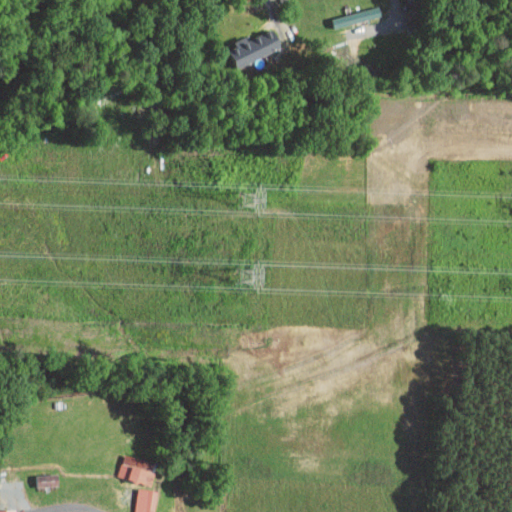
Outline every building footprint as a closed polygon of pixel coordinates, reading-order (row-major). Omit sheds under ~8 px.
[(372,10),(369,0),(322,12),(325,22),(372,10)] [(274,41),(265,22),(238,34),(236,31),(214,40),(224,63),(274,41)] [(259,56),(279,49),(276,42),(257,48),(259,56)] [(142,479),(145,465),(132,462),(134,453),(114,448),(108,471),(142,479)] [(24,470),(26,482),(50,480),(49,467),(24,470)] [(124,511),(128,511),(143,511),(148,485),(128,482),(124,511)]
